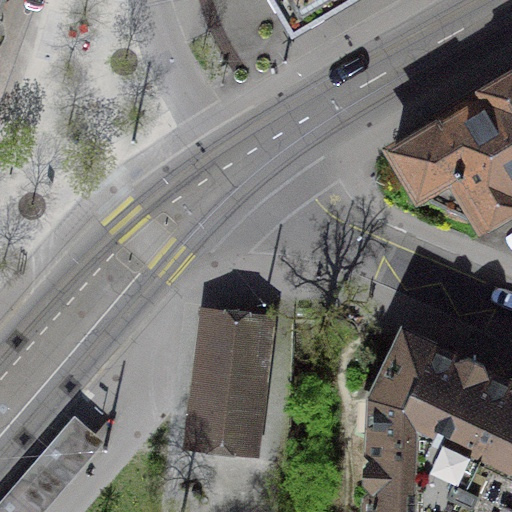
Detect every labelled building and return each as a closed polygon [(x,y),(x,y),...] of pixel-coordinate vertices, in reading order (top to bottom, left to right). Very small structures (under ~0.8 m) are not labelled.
[(0,0),(0,76),(3,68),(26,0),(0,0)] [(269,0),(283,22),(292,37),(354,0),(269,0)] [(511,79),(464,108),(412,139),(392,151),(419,194),(426,190),(432,200),(482,224),(511,205),(511,79)] [(197,417),(206,418),(204,440),(240,444),(243,423),(253,424),(265,323),(236,320),(208,317),(197,417)] [(362,482),(369,489),(368,511),(511,511),(511,384),(486,372),(483,363),(468,356),(460,359),(404,333),(373,398),(370,460),(363,465),(362,482)] [(72,411),(0,494),(0,511),(36,511),(102,437),(72,411)]
